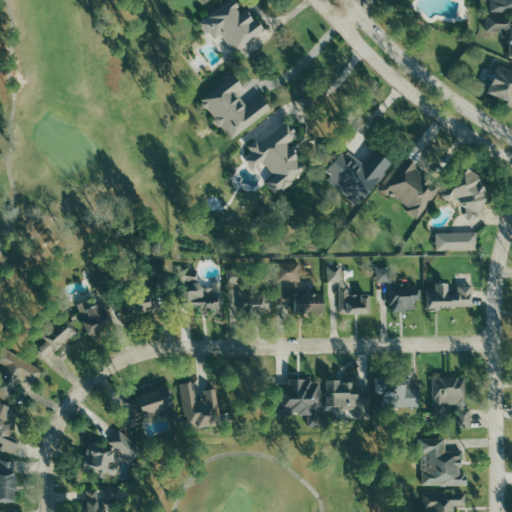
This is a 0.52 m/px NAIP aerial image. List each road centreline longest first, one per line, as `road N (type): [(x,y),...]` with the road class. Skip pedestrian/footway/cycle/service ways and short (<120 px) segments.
road 1 (residential): [(58,511),(63,429),(92,388),(131,359),(264,346),(502,340)]
road 2 (residential): [(511,239),(502,304),(504,511)]
road 3 (tertiary): [(332,0),(415,88),(511,151)]
road 4 (tertiary): [(511,137),(452,100),(350,0)]
